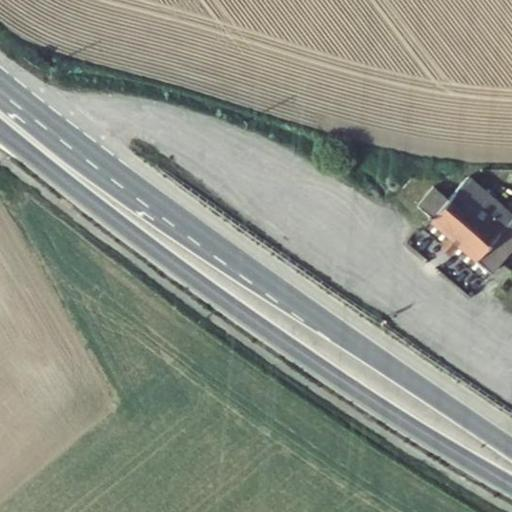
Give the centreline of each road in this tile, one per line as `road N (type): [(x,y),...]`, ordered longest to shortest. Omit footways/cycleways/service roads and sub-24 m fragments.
road 1 (primary): [(511,448),(222,249),(2,80)]
road 2 (primary): [(0,127),(253,320),(511,483)]
